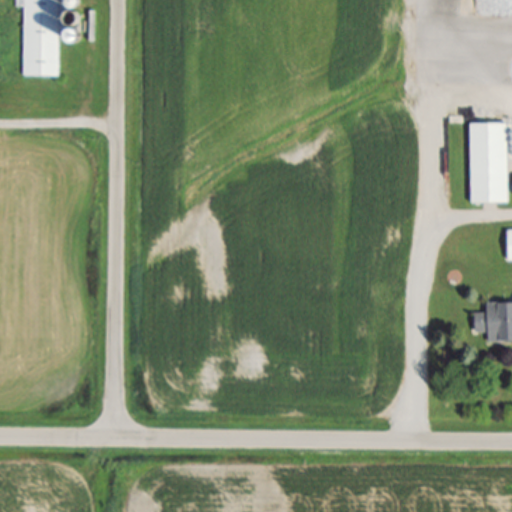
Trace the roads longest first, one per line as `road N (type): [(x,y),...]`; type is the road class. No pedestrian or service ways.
road 1 (residential): [(0,435),(511,439)]
road 2 (residential): [(120,436),(117,0)]
